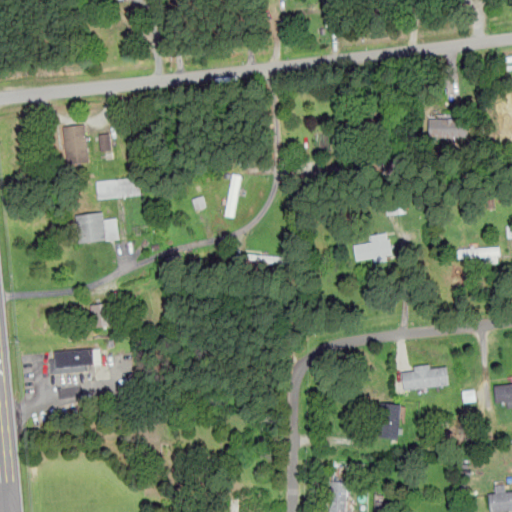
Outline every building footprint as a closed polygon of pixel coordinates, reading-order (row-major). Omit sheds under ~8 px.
[(430,118),(429,140),(466,141),(466,129),(463,128),(463,119),(430,118)] [(65,127),(68,165),(90,163),(86,125),(65,127)] [(100,134),(101,151),(112,151),(111,134),(100,134)] [(234,218),(243,175),(234,174),(225,216),(234,218)] [(97,180),(98,198),(141,196),(140,178),(97,180)] [(80,214),(81,242),(120,240),(119,218),(105,219),(105,213),(80,214)] [(372,234),(372,245),(356,245),(355,259),(390,260),(392,235),(372,234)] [(500,249),(459,249),(459,262),(500,262),(500,249)] [(246,275),(289,277),(289,257),(247,255),(246,275)] [(113,327),(112,303),(93,304),(94,328),(113,327)] [(95,348),(52,352),(53,371),(96,368),(95,348)] [(405,390),(450,385),(448,363),(402,368),(405,390)] [(511,407),(511,383),(496,384),(497,400),(507,400),(507,408),(511,407)] [(379,439),(402,439),(402,403),(379,403),(379,439)] [(167,445),(167,487),(190,487),(190,445),(167,445)] [(348,511),(348,481),(331,481),(331,511),(348,511)] [(490,511),(505,511),(511,511),(511,491),(509,492),(508,484),(496,485),(497,493),(489,493),(490,511)] [(265,511),(265,489),(247,489),(247,497),(228,497),(228,511),(265,511)] [(394,511),(394,500),(376,500),(376,511),(394,511)]
